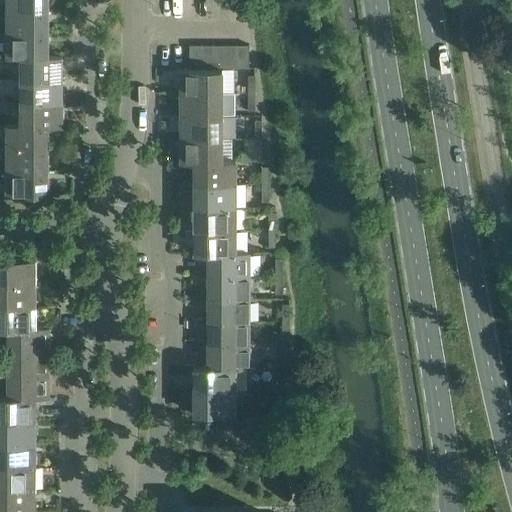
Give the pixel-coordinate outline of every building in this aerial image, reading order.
[(5,0),(5,9),(48,9),(47,0),(5,0)] [(5,9),(5,32),(48,32),(48,9),(5,9)] [(6,56),(20,56),(20,55),(48,55),(48,32),(5,32),(6,56)] [(201,68),(201,44),(189,44),(189,68),(201,68)] [(212,68),(212,44),(201,44),(201,68),(212,68)] [(224,68),(224,44),(212,44),(212,68),(224,68)] [(236,68),(236,44),(224,44),(224,68),(233,68),(236,68)] [(248,44),(247,44),(236,44),(236,68),(248,68),(248,44)] [(61,55),(48,55),(20,55),(20,56),(20,78),(61,78),(61,55)] [(189,68),(180,68),(180,92),(221,92),(233,92),(233,68),(224,68),(212,68),(201,68),(189,68)] [(510,110),(511,109),(511,74),(499,79),(510,110)] [(20,78),(20,101),(61,101),(61,78),(20,78)] [(180,115),(221,115),(221,92),(180,92),(180,115)] [(62,125),(61,101),(20,101),(20,123),(20,124),(48,124),(48,125),(62,125)] [(180,115),(180,138),(221,138),(221,115),(180,115)] [(6,123),(6,147),(48,147),(48,125),(48,124),(20,124),(20,123),(6,123)] [(221,161),(221,160),(221,138),(180,138),(180,162),(194,161),(221,161)] [(6,147),(6,170),(48,170),(48,147),(6,147)] [(235,160),(221,160),(221,161),(194,161),(194,186),(235,186),(235,160)] [(47,194),(48,170),(6,170),(6,193),(47,194)] [(194,186),(194,206),(235,206),(235,186),(194,186)] [(194,206),(194,229),(235,229),(235,206),(194,206)] [(235,252),(235,229),(194,229),(194,253),(207,253),(207,252),(235,252)] [(249,252),(235,252),(207,252),(207,253),(207,275),(249,275),(249,252)] [(35,258),(0,257),(0,281),(35,282),(35,258)] [(207,275),(207,298),(249,298),(249,275),(207,275)] [(0,281),(0,304),(35,304),(35,282),(0,281)] [(207,298),(207,321),(249,321),(249,298),(207,298)] [(0,328),(7,329),(7,327),(35,327),(35,326),(35,304),(0,304),(0,328)] [(207,343),(249,343),(249,321),(207,321),(207,343)] [(48,326),(35,326),(35,327),(7,327),(7,329),(7,350),(48,350),(48,326)] [(248,367),(249,343),(207,343),(207,365),(207,366),(235,366),(235,367),(248,367)] [(7,350),(7,373),(48,373),(48,350),(7,350)] [(235,389),(235,367),(235,366),(207,366),(207,365),(193,365),(193,389),(235,389)] [(7,373),(7,395),(7,396),(35,396),(35,397),(49,397),(48,373),(7,373)] [(193,389),(193,413),(234,413),(235,389),(193,389)] [(0,419),(35,420),(35,397),(35,396),(7,396),(7,395),(0,395),(0,419)] [(0,419),(0,442),(35,442),(35,420),(0,419)] [(0,442),(0,465),(35,465),(35,442),(0,442)] [(0,465),(0,487),(35,488),(35,465),(0,465)] [(0,487),(0,511),(21,511),(35,511),(35,488),(0,487)]
